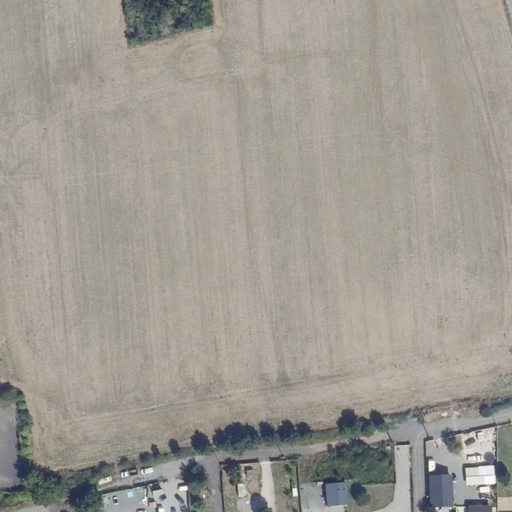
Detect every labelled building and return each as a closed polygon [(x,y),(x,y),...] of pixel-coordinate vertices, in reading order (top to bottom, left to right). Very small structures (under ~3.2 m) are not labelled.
[(463,483),(492,484),(492,466),(463,465),(463,483)] [(445,475),(445,497),(456,498),(455,474),(445,475)] [(348,482),(327,483),(328,506),(349,505),(348,482)] [(156,501),(165,499),(162,488),(153,491),(156,501)] [(261,511),(259,496),(238,499),(239,511),(261,511)]
